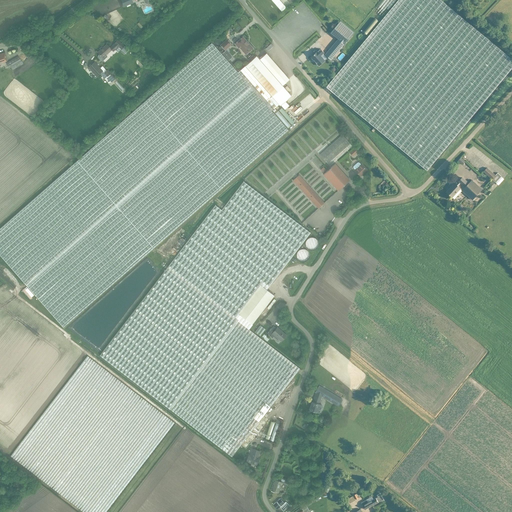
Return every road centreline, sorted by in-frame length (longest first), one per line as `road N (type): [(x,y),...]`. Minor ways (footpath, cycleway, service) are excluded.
road 1 (unclassified): [(276,511),(266,489),(313,345),(294,320),(293,302),(349,215),(363,203),(409,194)]
road 2 (unclassified): [(409,194),(238,0)]
road 3 (unclassified): [(511,95),(409,194)]
